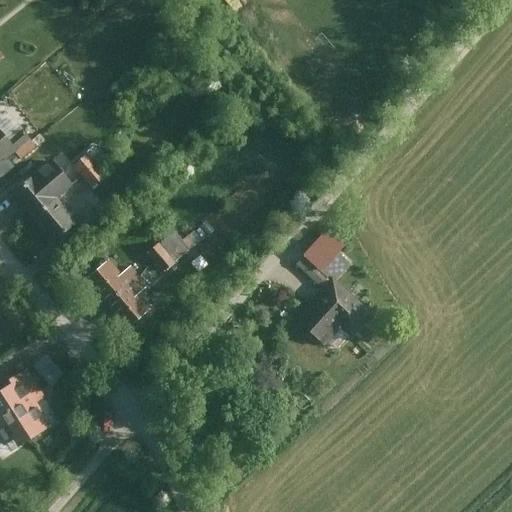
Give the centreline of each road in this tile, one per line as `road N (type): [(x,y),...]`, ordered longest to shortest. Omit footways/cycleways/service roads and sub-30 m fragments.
road 1 (residential): [(137,414),(506,0)]
road 2 (residential): [(0,259),(137,414)]
road 3 (track): [(137,414),(52,511)]
